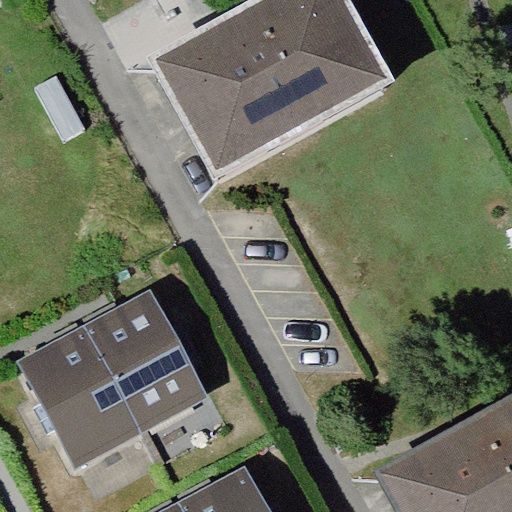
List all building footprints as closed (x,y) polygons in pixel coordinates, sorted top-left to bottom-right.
[(410,96),(359,0),(322,0),(171,80),(231,191),(410,96)] [(138,312),(73,346),(128,451),(193,416),(138,312)] [(128,451),(73,346),(11,378),(68,483),(128,451)] [(511,511),(511,419),(393,486),(407,511),(511,511)] [(243,511),(230,488),(187,511),(243,511)]
